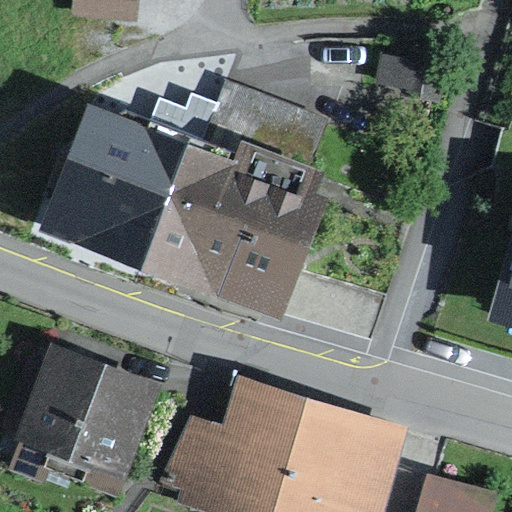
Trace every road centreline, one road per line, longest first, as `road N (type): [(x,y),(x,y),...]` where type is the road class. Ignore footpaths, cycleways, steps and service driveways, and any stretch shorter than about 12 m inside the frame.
road 1 (residential): [(360,388),(0,274)]
road 2 (residential): [(360,388),(434,170)]
road 3 (residential): [(511,426),(360,388)]
